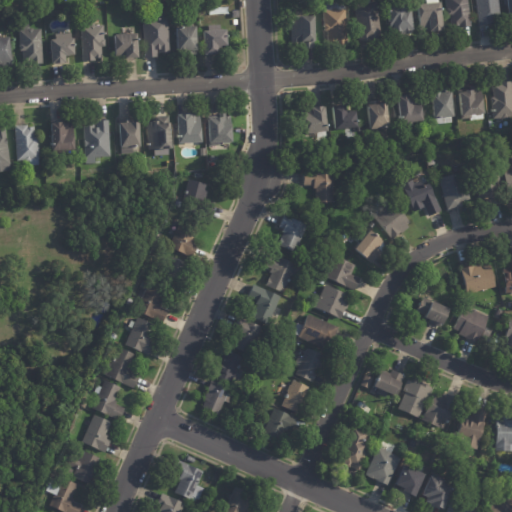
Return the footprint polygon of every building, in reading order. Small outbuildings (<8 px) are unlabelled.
[(373,39),(358,42),(353,5),(360,4),(359,0),(368,0),(369,2),(374,2),(380,38),(373,39)] [(438,32),(426,33),(426,28),(417,29),(414,6),(426,5),(426,0),(436,0),(439,32),(438,32)] [(465,0),(469,28),(457,29),(457,27),(450,28),(448,16),(444,16),(443,10),(445,9),(443,0),(465,0)] [(488,24),(476,26),(473,0),(495,0),(498,20),(487,21),(488,24)] [(511,18),(504,19),(501,0),(511,0),(511,18)] [(345,44),(332,45),(332,43),(327,43),(326,31),(322,31),(322,24),(323,24),(322,10),(325,10),(324,4),(343,3),(345,44)] [(406,10),(408,10),(411,34),(403,35),(403,32),(391,34),(391,28),(388,29),(386,6),(402,5),(402,11),(406,10)] [(312,49),(302,49),(302,45),(297,46),(297,43),(293,43),(292,25),(289,25),(289,22),(292,22),(292,18),(311,17),(312,42),(314,42),(315,49),(312,49)] [(158,54),(158,55),(158,59),(145,59),(144,20),(160,20),(160,19),(168,19),(169,40),(170,40),(170,44),(169,44),(170,54),(158,54)] [(40,29),(42,64),(29,64),(29,62),(22,62),(22,51),(20,51),(20,31),(19,31),(19,24),(29,24),(29,28),(32,28),(34,29),(40,29)] [(93,60),(83,61),(82,27),(90,26),(91,25),(95,25),(96,26),(104,25),(104,39),(105,39),(106,45),(102,45),(102,58),(95,58),(95,60),(93,60)] [(184,26),(196,26),(196,50),(194,50),(194,55),(185,55),(185,52),(180,52),(180,50),(177,50),(176,26),(184,25),(184,26)] [(215,54),(205,54),(204,31),(226,30),(226,34),(229,34),(229,36),(227,36),(227,44),(217,45),(218,53),(215,54)] [(136,58),(126,59),(126,57),(116,58),(114,35),(137,34),(139,58),(136,58)] [(72,39),(74,39),(75,56),(69,56),(69,57),(65,58),(66,64),(53,65),(51,41),(54,41),(54,36),(70,35),(70,39),(72,39)] [(10,65),(2,66),(1,63),(0,63),(0,37),(10,36),(12,61),(10,61),(11,65),(10,65)] [(508,83),(511,105),(511,117),(506,118),(504,119),(501,120),(499,119),(491,120),(490,113),(488,113),(487,111),(491,111),(490,106),(489,106),(488,98),(490,98),(488,87),(495,86),(495,84),(508,81),(508,83)] [(458,118),(454,94),(460,93),(460,92),(468,91),(467,87),(473,86),(474,90),(479,89),(483,120),(470,122),(469,117),(458,118)] [(431,120),(427,94),(433,93),(433,91),(449,89),(450,94),(448,94),(452,123),(435,125),(435,120),(431,120)] [(395,98),(397,98),(397,97),(406,95),(406,96),(408,96),(408,97),(412,97),(412,98),(417,98),(421,122),(413,123),(414,126),(404,128),(403,124),(399,125),(398,120),(395,120),(395,119),(398,118),(395,98)] [(376,105),(383,104),(386,128),(368,130),(365,106),(370,106),(369,102),(375,101),(375,105),(376,105)] [(325,135),(319,136),(318,132),(303,134),(300,112),(304,111),(304,110),(308,110),(308,108),(321,106),(325,130),(326,129),(327,135),(325,135)] [(354,128),(355,128),(332,131),(329,108),(342,106),(342,113),(352,111),(354,128)] [(198,141),(178,142),(177,113),(191,112),(191,114),(195,114),(195,116),(200,115),(201,141),(198,141)] [(230,141),(210,142),(210,118),(215,118),(215,116),(221,116),(220,112),(225,112),(225,116),(232,116),(232,141),(230,141)] [(140,145),(137,146),(137,153),(120,154),(119,147),(121,147),(119,122),(117,122),(117,120),(123,119),(123,118),(128,118),(128,119),(139,118),(140,145)] [(96,124),(96,120),(109,119),(111,156),(101,156),(101,162),(86,163),(84,124),(96,124)] [(168,122),(173,122),(173,130),(172,130),(174,147),(150,149),(147,122),(154,121),(154,120),(161,120),(161,123),(168,122)] [(50,123),(52,123),(52,122),(61,122),(61,123),(64,123),(64,124),(66,123),(66,125),(72,125),(73,149),(52,151),(50,123)] [(15,126),(28,125),(28,127),(35,127),(36,139),(39,139),(40,160),(39,160),(40,165),(29,166),(28,161),(18,162),(15,126)] [(0,130),(5,130),(7,138),(8,138),(9,145),(8,146),(12,170),(0,172),(0,130)] [(511,196),(502,197),(498,161),(511,159),(511,196)] [(496,196),(478,198),(475,174),(494,171),(497,196),(496,196)] [(302,184),(302,173),(331,173),(331,204),(314,204),(314,190),(312,190),(312,187),(302,187),(302,184)] [(462,198),(457,199),(460,207),(444,212),(435,180),(456,174),(463,197),(462,198)] [(394,175),(396,180),(391,183),(388,177),(394,175)] [(204,202),(202,210),(185,205),(191,179),(209,183),(207,189),(209,189),(207,198),(205,197),(204,202)] [(438,212),(427,217),(423,208),(412,213),(399,186),(410,181),(412,185),(418,182),(420,188),(426,185),(439,212),(438,212)] [(399,232),(391,240),(373,219),(391,203),(409,224),(407,226),(408,227),(401,234),(400,232),(399,232)] [(300,237),(293,254),(276,246),(277,244),(279,238),(280,238),(282,234),(279,232),(280,228),(277,227),(281,216),(305,226),(300,237)] [(197,248),(193,258),(170,247),(180,224),(197,231),(193,239),(196,240),(194,244),(199,246),(197,248)] [(377,255),(370,264),(363,258),(361,259),(350,251),(366,230),(382,242),(375,250),(378,253),(377,255)] [(329,242),(325,247),(320,243),(325,236),(330,240),(329,242)] [(281,294),(263,287),(266,280),(267,280),(270,274),(267,273),(269,270),(260,266),(266,253),(294,265),(281,294)] [(181,281),(162,275),(169,256),(191,264),(188,275),(184,274),(181,281)] [(330,257),(353,267),(350,275),(358,279),(353,291),(320,276),(323,270),(319,268),(324,258),(328,260),(329,257),(330,257)] [(511,294),(501,295),(499,268),(510,267),(509,258),(511,257),(511,294)] [(463,294),(456,268),(470,264),(470,266),(476,264),(477,267),(487,264),(493,286),(463,294)] [(168,314),(163,325),(136,311),(141,299),(138,297),(142,289),(146,291),(150,283),(167,292),(160,308),(169,312),(168,314)] [(274,306),(266,326),(250,319),(256,306),(254,305),(255,301),(246,297),(251,286),(278,297),(274,306)] [(345,309),(344,310),(343,309),(338,319),(308,305),(312,296),(317,299),(323,286),(345,296),(343,299),(348,301),(345,309)] [(430,303),(447,310),(441,325),(444,327),(442,330),(429,325),(430,322),(423,319),(424,316),(416,313),(419,307),(417,307),(418,304),(420,305),(422,299),(430,302),(430,303)] [(300,300),(307,303),(305,308),(298,305),(300,300)] [(475,343),(464,338),(465,337),(457,334),(458,332),(451,328),(461,306),(486,318),(475,343)] [(511,345),(501,344),(505,312),(511,312),(511,345)] [(335,329),(330,342),(321,338),(317,347),(296,337),(296,336),(291,334),(295,324),(300,326),(304,315),(336,329),(335,329)] [(153,346),(149,356),(125,345),(138,317),(155,325),(150,338),(152,339),(151,342),(155,344),(153,346)] [(248,356),(232,349),(237,335),(234,334),(236,330),(233,329),(237,318),(260,328),(248,356)] [(0,340),(2,340),(1,338),(9,336),(9,338),(12,337),(13,342),(11,342),(11,344),(7,345),(7,344),(5,344),(5,345),(2,346),(2,345),(0,345),(0,340)] [(141,379),(136,390),(103,376),(108,362),(113,364),(120,348),(137,356),(131,368),(135,370),(133,373),(141,377),(141,379)] [(314,375),(311,382),(294,374),(297,367),(293,365),(297,356),(301,358),(305,349),(320,355),(319,357),(322,359),(318,369),(315,368),(313,373),(314,374),(314,375)] [(236,368),(236,370),(235,370),(229,384),(214,376),(216,371),(214,370),(220,356),(222,357),(225,351),(240,358),(236,367),(237,367),(236,368)] [(393,371),(403,375),(393,396),(368,385),(374,372),(376,373),(377,372),(383,375),(383,376),(385,377),(388,369),(393,371)] [(410,382),(416,385),(417,383),(429,387),(417,418),(395,409),(402,392),(399,391),(404,380),(410,382)] [(125,412),(121,421),(94,408),(100,394),(96,392),(99,386),(104,388),(107,381),(123,388),(117,401),(119,402),(118,405),(127,409),(125,412)] [(216,415),(200,408),(203,400),(201,399),(206,389),(205,389),(208,381),(233,392),(229,403),(222,401),(216,415)] [(298,406),(295,414),(280,407),(283,400),(281,399),(282,396),(284,396),(291,381),(306,388),(303,397),(305,398),(301,406),(299,405),(298,406)] [(444,394),(456,399),(444,424),(440,421),(436,428),(418,420),(431,392),(435,394),(435,393),(442,396),(443,393),(444,394)] [(474,408),(486,411),(482,423),(484,423),(483,428),(481,427),(475,450),(460,446),(461,442),(453,439),(460,414),(471,417),(473,408),(474,408)] [(281,413),(295,418),(290,431),(286,429),(285,433),(283,432),(278,443),(261,436),(272,409),(281,413)] [(111,443),(106,453),(83,443),(89,427),(85,425),(87,420),(92,422),(95,415),(111,423),(106,436),(108,436),(107,440),(111,442),(111,443)] [(511,418),(511,451),(494,451),(495,421),(501,421),(501,416),(507,416),(507,418),(511,418)] [(71,431),(74,422),(81,425),(77,434),(71,431)] [(358,471),(347,467),(346,468),(334,462),(337,455),(336,455),(339,450),(340,450),(350,426),(373,436),(358,471)] [(377,450),(398,459),(386,487),(363,476),(375,449),(377,450)] [(96,474),(92,484),(74,477),(77,469),(67,465),(70,457),(81,461),(84,452),(102,459),(96,474)] [(200,489),(195,500),(188,497),(186,500),(172,493),(177,480),(173,479),(175,475),(167,471),(172,460),(200,473),(194,486),(200,489)] [(415,486),(410,497),(398,491),(399,488),(391,485),(399,465),(420,474),(415,486)] [(429,478),(430,479),(430,478),(438,481),(437,484),(447,488),(438,510),(425,505),(425,504),(421,502),(422,498),(417,495),(424,476),(429,478)] [(82,509),(81,511),(64,511),(54,508),(65,479),(80,485),(74,498),(76,499),(75,502),(84,506),(82,509)] [(223,511),(233,488),(250,495),(247,502),(250,503),(246,511),(223,511)] [(474,511),(450,511),(444,509),(452,493),(460,497),(463,491),(471,495),(469,500),(478,504),(474,511)] [(486,511),(490,493),(511,497),(511,508),(511,511),(486,511)] [(178,511),(159,511),(157,511),(158,508),(155,506),(160,495),(182,505),(178,511)]
